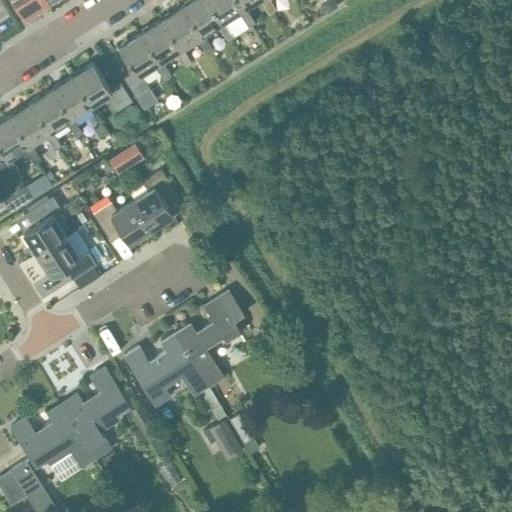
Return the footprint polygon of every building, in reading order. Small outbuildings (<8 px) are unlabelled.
[(14,0),(24,15),(44,2),(43,0),(14,0)] [(201,35),(197,37),(206,52),(213,48),(204,33),(218,24),(222,21),(208,0),(187,0),(181,4),(201,35)] [(208,0),(222,21),(218,24),(227,38),(249,25),(248,25),(239,11),(243,8),(237,0),(208,0)] [(248,25),(249,25),(255,21),(246,6),(255,0),(237,0),(243,8),(239,11),(248,25)] [(261,0),(269,12),(276,7),(271,0),(261,0)] [(334,0),(322,0),(321,1),(327,11),(337,5),(334,0)] [(180,48),(176,50),(185,65),(192,61),(183,46),(197,37),(201,35),(181,4),(161,17),(180,48)] [(159,61),(155,64),(164,78),(171,74),(162,59),(176,50),(180,48),(161,17),(140,31),(159,61)] [(134,69),(123,76),(137,96),(150,88),(141,72),(155,64),(159,61),(140,31),(118,44),(134,69)] [(72,75),(71,75),(90,105),(91,105),(108,94),(117,109),(132,100),(119,79),(109,86),(93,61),(72,75)] [(71,75),(51,88),(53,91),(70,118),(67,121),(75,135),(80,132),(82,131),(73,116),(90,105),(71,75)] [(49,131),(45,134),(54,148),(61,145),(52,130),(66,121),(70,118),(51,88),(30,102),(49,131)] [(28,145),(24,147),(33,161),(40,158),(31,143),(45,134),(49,131),(30,102),(9,115),(28,145)] [(0,146),(8,158),(4,161),(13,175),(20,171),(11,156),(24,147),(28,145),(9,115),(0,120),(0,146)] [(120,150),(108,158),(118,172),(129,165),(120,150)] [(50,168),(44,172),(48,179),(54,175),(50,168)] [(147,188),(132,198),(150,227),(172,213),(164,200),(176,191),(161,168),(142,180),(147,188)] [(10,209),(31,196),(24,184),(2,198),(10,209)] [(36,222),(23,230),(37,252),(66,233),(53,212),(60,207),(52,195),(49,197),(42,201),(29,210),(36,222)] [(130,240),(150,227),(132,198),(117,207),(111,200),(93,211),(111,239),(123,231),(130,240)] [(85,208),(76,213),(81,221),(90,215),(85,208)] [(66,233),(37,252),(51,273),(64,265),(72,278),(73,277),(92,265),(97,262),(88,249),(80,254),(67,234),(66,233)] [(92,265),(73,277),(79,287),(99,275),(98,274),(92,265)] [(175,330),(209,384),(225,374),(206,345),(223,335),(226,339),(241,329),(234,318),(243,312),(228,287),(203,303),(213,319),(196,330),(190,320),(175,330)] [(139,343),(124,353),(153,399),(155,403),(171,394),(168,389),(165,385),(164,383),(180,372),(181,375),(193,394),(200,390),(208,385),(195,363),(192,358),(190,355),(181,339),(175,330),(160,339),(165,348),(148,359),(139,343)] [(62,401),(96,457),(113,446),(101,428),(121,416),(119,412),(130,404),(105,365),(91,374),(100,389),(83,400),(77,391),(62,401)] [(82,466),(96,457),(62,401),(47,410),(53,419),(35,431),(25,415),(10,424),(36,465),(47,458),(50,462),(71,449),(82,466)] [(141,402),(129,408),(139,425),(133,429),(135,432),(141,442),(159,431),(152,421),(141,402)] [(239,412),(229,417),(244,441),(253,435),(239,412)] [(224,417),(214,423),(222,435),(218,437),(216,439),(228,458),(230,456),(244,448),(224,417)] [(124,466),(113,449),(99,457),(110,474),(124,466)] [(0,474),(0,485),(11,502),(21,496),(26,493),(38,511),(59,511),(60,511),(26,458),(10,468),(0,474)]
